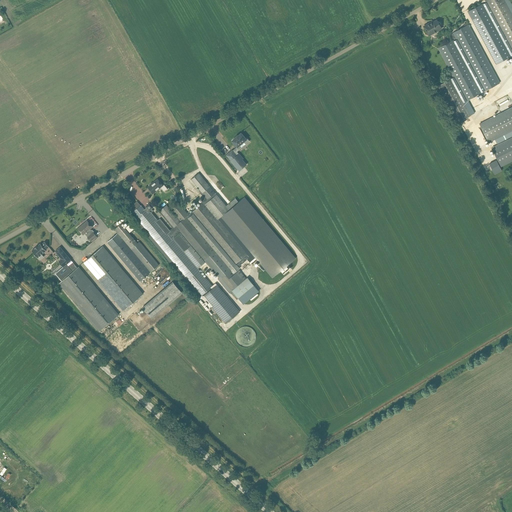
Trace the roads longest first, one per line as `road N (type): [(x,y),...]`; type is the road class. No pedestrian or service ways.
road 1 (unclassified): [(0,241),(435,0)]
road 2 (primary): [(268,511),(0,277)]
